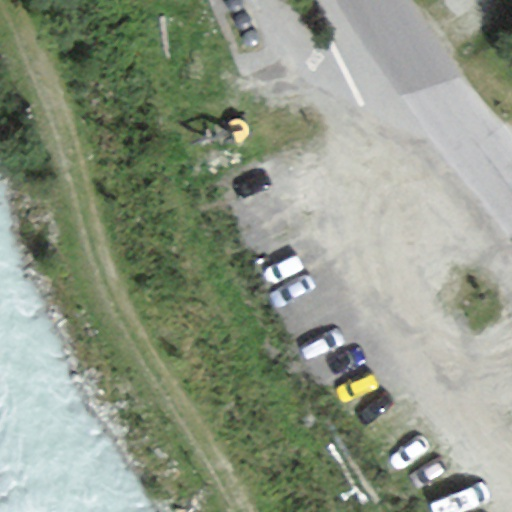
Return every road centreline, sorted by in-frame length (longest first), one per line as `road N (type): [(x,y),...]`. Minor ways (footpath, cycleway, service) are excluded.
road 1 (track): [(9,0),(66,113),(93,242),(243,511)]
road 2 (residential): [(362,0),(511,248)]
